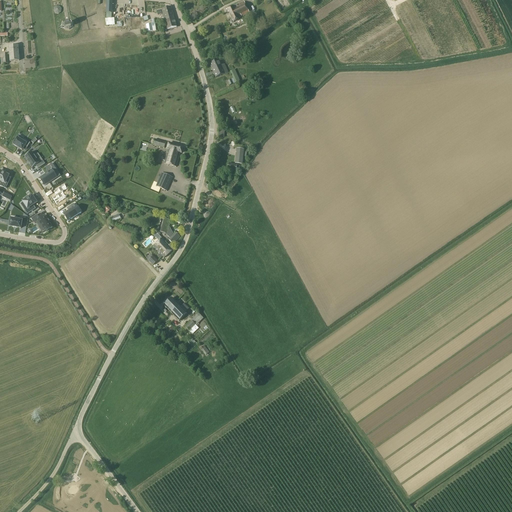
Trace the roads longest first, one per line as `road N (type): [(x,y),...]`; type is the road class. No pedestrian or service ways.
road 1 (unclassified): [(78,432),(138,306),(186,237),(211,123),(194,51)]
road 2 (residential): [(0,234),(63,238),(63,226),(17,159),(0,149)]
